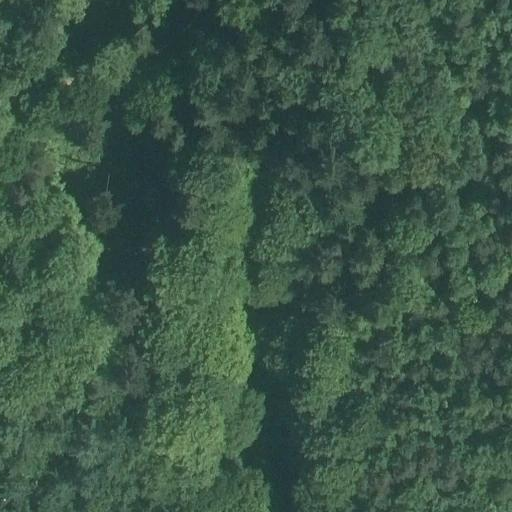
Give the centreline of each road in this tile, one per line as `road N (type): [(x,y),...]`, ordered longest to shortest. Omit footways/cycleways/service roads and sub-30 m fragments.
road 1 (track): [(272,0),(260,22),(241,243),(246,462),(236,511)]
road 2 (track): [(392,0),(427,114),(511,318)]
road 3 (track): [(0,21),(96,43),(120,39),(177,0)]
